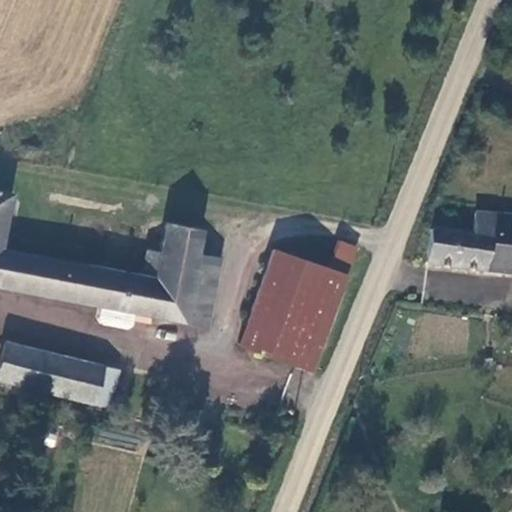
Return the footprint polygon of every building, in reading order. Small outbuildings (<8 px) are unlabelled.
[(194,253),(199,232),(166,225),(159,254),(148,252),(142,274),(146,274),(146,278),(0,248),(0,243),(11,195),(0,193),(0,287),(97,307),(128,313),(178,323),(194,253)] [(429,263),(505,269),(511,216),(474,213),(472,234),(431,231),(429,263)] [(336,242),(326,271),(344,278),(355,248),(336,242)] [(239,344),(310,370),(344,278),(326,271),(274,252),(239,344)] [(220,259),(194,253),(178,323),(204,328),(220,259)] [(125,268),(128,268),(130,267),(131,266),(133,264),(133,262),(133,260),(132,258),(130,256),(128,255),(126,255),(124,255),(122,256),(121,258),(120,260),(120,262),(120,264),(122,266),(123,268),(125,268)] [(511,276),(425,270),(423,302),(511,308),(511,276)] [(121,328),(126,325),(128,313),(97,307),(95,319),(98,324),(121,328)] [(5,346),(0,364),(0,384),(71,404),(81,367),(5,346)] [(81,367),(71,404),(106,413),(117,373),(81,367)]
